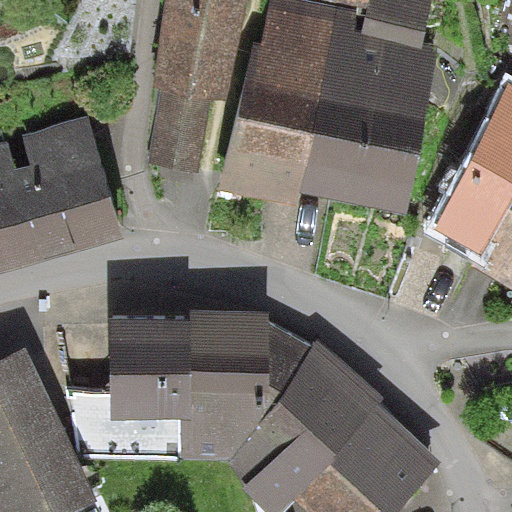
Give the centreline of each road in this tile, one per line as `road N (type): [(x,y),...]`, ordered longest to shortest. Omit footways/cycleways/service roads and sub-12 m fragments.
road 1 (residential): [(257,0),(195,208),(167,255)]
road 2 (residential): [(148,0),(132,141),(145,253)]
road 3 (residential): [(167,255),(392,340)]
road 4 (residential): [(392,340),(474,511)]
road 5 (residential): [(0,285),(145,253)]
road 6 (residential): [(392,340),(511,337)]
